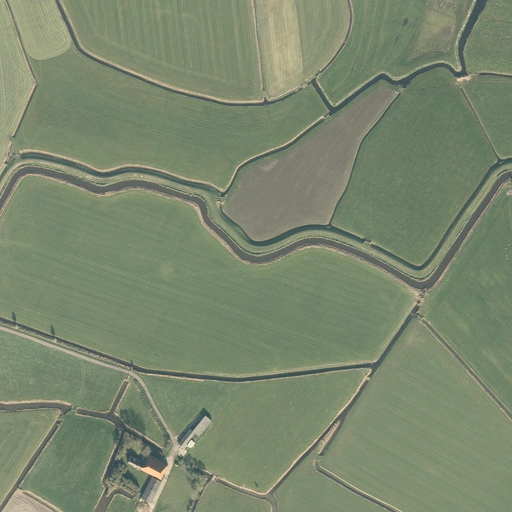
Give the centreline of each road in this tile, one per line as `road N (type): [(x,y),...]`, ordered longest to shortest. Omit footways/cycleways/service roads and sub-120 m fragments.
road 1 (track): [(0,188),(27,161),(98,179),(144,175),(201,192),(253,247),(328,233),(423,272),(491,177),(511,165)]
road 2 (unclassified): [(164,423),(133,374),(0,327)]
